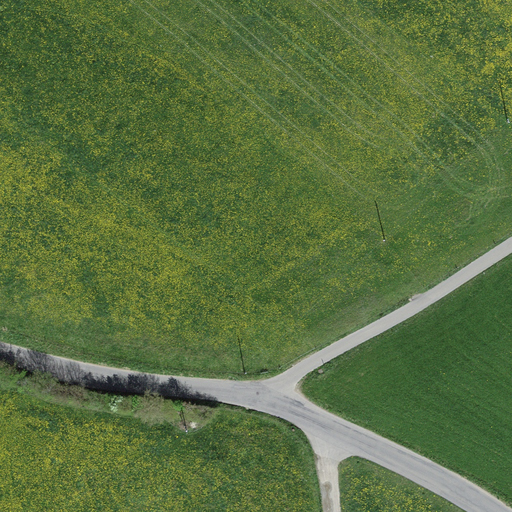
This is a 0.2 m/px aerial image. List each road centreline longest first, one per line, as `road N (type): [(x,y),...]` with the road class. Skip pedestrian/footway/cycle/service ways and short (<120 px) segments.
road 1 (unclassified): [(0,347),(252,396),(319,420),(490,511)]
road 2 (track): [(252,396),(511,244)]
